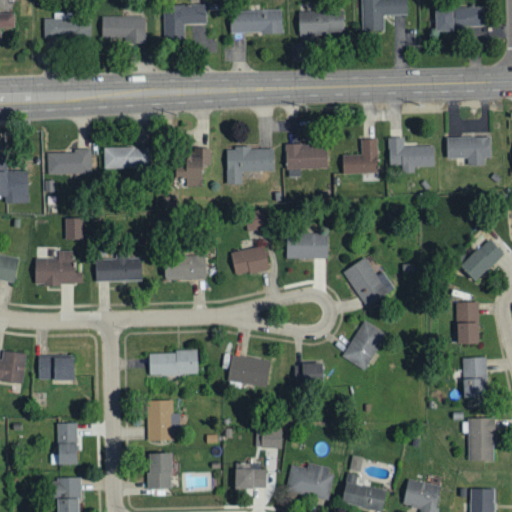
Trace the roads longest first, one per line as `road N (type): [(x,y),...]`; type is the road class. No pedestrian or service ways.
road 1 (secondary): [(0,98),(511,81)]
road 2 (residential): [(240,316),(305,295),(326,300),(331,311),(321,331),(306,333),(240,316),(0,317)]
road 3 (residential): [(115,511),(113,321)]
